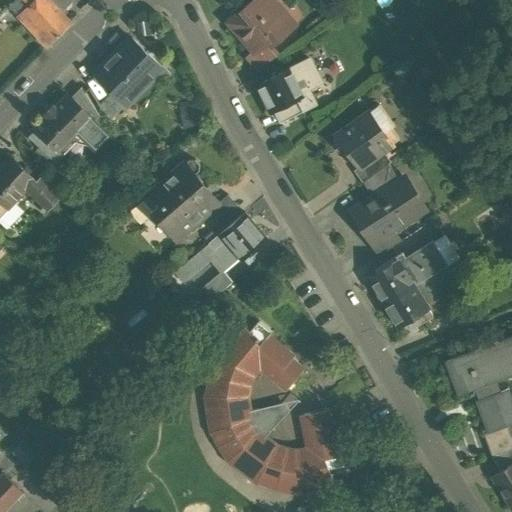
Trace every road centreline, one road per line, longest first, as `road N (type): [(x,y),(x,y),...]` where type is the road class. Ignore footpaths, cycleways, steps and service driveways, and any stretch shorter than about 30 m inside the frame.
road 1 (residential): [(178,0),(234,119),(386,368),(418,445),(460,511)]
road 2 (residential): [(0,125),(122,0)]
